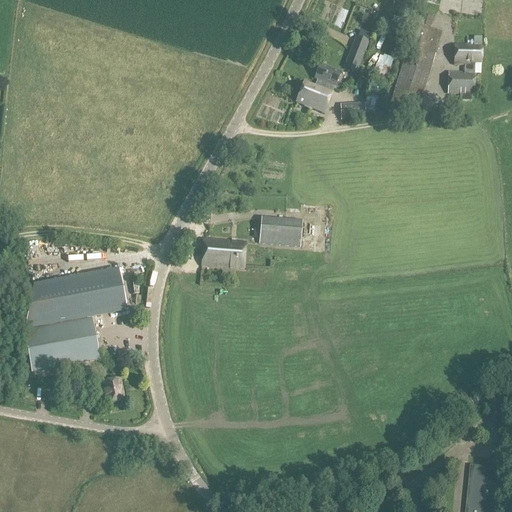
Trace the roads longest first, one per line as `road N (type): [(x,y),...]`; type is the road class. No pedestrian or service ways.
road 1 (unclassified): [(167,425),(153,372),(153,281),(299,0)]
road 2 (unclassified): [(167,425),(114,428),(0,411)]
